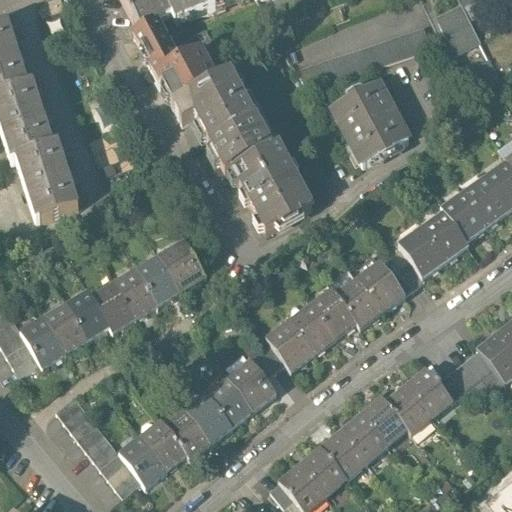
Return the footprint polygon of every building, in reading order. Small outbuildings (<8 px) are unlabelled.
[(120,0),(139,36),(154,29),(171,20),(160,0),(120,0)] [(160,0),(171,20),(174,26),(239,0),(160,0)] [(471,0),(473,3),(482,19),(493,14),(485,0),(471,0)] [(473,3),(447,16),(470,60),(483,54),(503,96),(511,91),(511,80),(482,19),(473,3)] [(443,50),(435,26),(308,68),(319,89),(443,50)] [(7,28),(0,29),(0,99),(27,90),(18,59),(7,28)] [(171,110),(216,87),(200,59),(177,71),(154,29),(139,36),(133,39),(155,81),(171,110)] [(196,128),(209,150),(255,125),(230,79),(216,87),(171,110),(182,129),(194,122),(196,128)] [(36,87),(27,90),(0,99),(0,136),(10,165),(15,164),(57,149),(46,118),(36,87)] [(377,90),(331,114),(361,170),(407,146),(392,117),(377,90)] [(270,153),(255,125),(209,150),(222,174),(225,179),(232,176),(240,192),(286,168),(277,149),(270,153)] [(68,182),(57,149),(15,164),(36,228),(62,219),(79,214),(68,182)] [(265,237),(311,213),(297,187),(286,168),(240,192),(265,237)] [(507,219),(511,215),(511,178),(505,169),(484,184),(507,219)] [(486,234),(507,219),(484,184),(462,199),(486,234)] [(464,249),(486,234),(462,199),(440,214),(443,218),(464,249)] [(443,218),(421,233),(445,268),(467,253),(464,249),(443,218)] [(422,284),(445,268),(421,233),(397,249),(409,266),(422,284)] [(184,249),(158,265),(178,300),(205,284),(184,249)] [(157,313),(178,300),(158,265),(136,278),(157,313)] [(409,266),(389,281),(403,300),(423,287),(422,284),(409,266)] [(379,269),(356,286),(381,320),(404,302),(403,300),(389,281),(379,269)] [(136,278),(114,291),(135,327),(157,313),(136,278)] [(360,335),(381,320),(356,286),(336,301),(358,331),(360,335)] [(112,340),(135,327),(114,291),(91,304),(109,335),(112,340)] [(334,297),(311,313),(335,347),(358,331),(336,301),(334,297)] [(88,299),(65,313),(87,349),(109,335),(91,304),(88,299)] [(0,304),(0,354),(17,383),(39,371),(20,339),(0,304)] [(65,313),(43,326),(64,362),(87,349),(65,313)] [(313,363),(335,347),(311,313),(289,329),(313,363)] [(42,375),(64,362),(43,326),(20,339),(39,371),(42,375)] [(511,352),(511,326),(499,337),(511,352)] [(290,379),(313,363),(289,329),(266,345),(271,351),(285,372),(290,379)] [(505,392),(511,385),(511,352),(499,337),(476,356),(490,374),(505,392)] [(271,351),(248,368),(263,388),(285,372),(271,351)] [(490,374),(476,356),(436,390),(451,408),(490,374)] [(248,368),(226,385),(252,418),(274,401),(263,388),(248,368)] [(426,377),(405,393),(432,426),(452,409),(451,408),(436,390),(426,377)] [(229,435),(252,418),(226,385),(204,403),(229,435)] [(412,443),(432,426),(405,393),(385,410),(408,438),(412,443)] [(72,403),(53,418),(121,505),(140,489),(118,461),(72,403)] [(204,403),(184,418),(210,451),(229,435),(204,403)] [(381,405),(361,422),(387,454),(408,438),(385,410),(381,405)] [(190,466),(210,451),(184,418),(164,434),(186,462),(190,466)] [(367,471),(387,454),(361,422),(341,438),(367,471)] [(159,428),(139,445),(165,478),(186,462),(164,434),(159,428)] [(347,487),(367,471),(341,438),(320,455),(347,487)] [(144,494),(165,478),(139,445),(118,461),(140,489),(144,494)] [(320,455),(298,472),(325,505),(347,487),(320,455)] [(296,511),(316,511),(325,505),(298,472),(278,489),(293,507),(296,511)]
